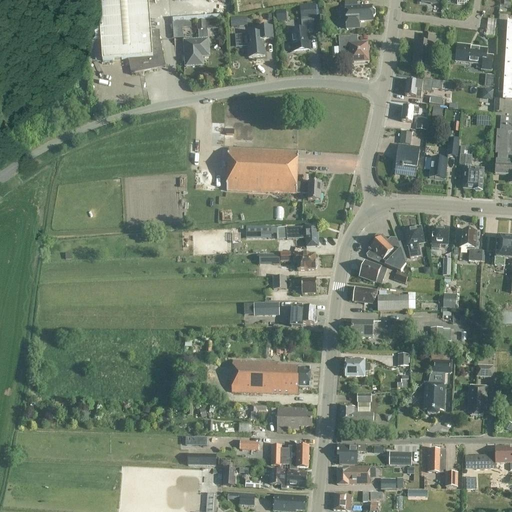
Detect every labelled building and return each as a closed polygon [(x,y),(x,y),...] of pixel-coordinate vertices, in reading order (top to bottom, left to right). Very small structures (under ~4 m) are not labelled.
[(160,40),(152,41),(151,32),(148,0),(98,0),(103,62),(128,60),(131,75),(159,69),(157,57),(163,56),(160,40)] [(357,2),(345,2),(345,15),(346,29),(359,29),(359,22),(373,21),(373,18),(374,18),(375,16),(375,12),(373,10),(372,11),(372,7),(357,8),(357,2)] [(223,6),(224,15),(236,14),(235,5),(223,6)] [(315,5),(299,7),(301,21),(313,20),(313,21),(317,21),(315,5)] [(239,18),(230,19),(231,27),(239,27),(239,18)] [(488,19),(488,36),(498,36),(498,19),(488,19)] [(313,21),(313,20),(301,21),(302,30),(291,32),(292,39),(294,53),(309,51),(307,33),(314,32),(313,21)] [(197,22),(197,31),(218,30),(217,21),(197,22)] [(498,94),(505,95),(505,100),(511,99),(511,26),(509,26),(507,62),(503,61),(503,75),(499,74),(498,94)] [(247,45),(249,58),(264,57),(263,41),(273,41),(272,27),(256,29),(257,35),(247,36),(247,37),(244,37),(244,46),(247,45)] [(159,32),(151,32),(152,41),(160,40),(159,32)] [(357,44),(357,36),(338,38),(339,48),(334,48),(334,57),(340,56),(340,57),(349,56),(350,63),(369,62),(368,43),(357,44)] [(435,37),(422,36),(422,43),(416,42),(413,66),(429,68),(432,45),(435,45),(435,37)] [(209,57),(208,40),(184,42),(186,67),(203,66),(202,57),(209,57)] [(482,71),(491,72),(493,57),(487,56),(487,50),(466,48),(467,46),(458,45),(456,63),(482,66),(482,71)] [(495,88),(497,75),(487,74),(485,87),(495,88)] [(454,84),(433,81),(423,80),(423,83),(417,83),(407,82),(405,97),(416,98),(417,91),(432,93),(432,89),(453,92),(454,84)] [(482,99),(492,101),(494,91),(484,89),(482,99)] [(430,97),(429,105),(439,106),(439,108),(445,109),(445,106),(441,106),(442,105),(445,105),(446,99),(442,99),(442,98),(430,97)] [(494,112),(502,113),(503,101),(494,101),(494,112)] [(413,109),(403,108),(401,123),(412,124),(413,113),(419,114),(419,109),(413,108),(413,109)] [(433,108),(432,118),(441,120),(443,110),(433,108)] [(511,118),(501,118),(500,131),(497,131),(495,154),(498,154),(498,162),(496,162),(495,176),(509,177),(509,184),(511,184),(511,118)] [(417,119),(416,130),(426,131),(428,120),(417,119)] [(401,133),(400,144),(410,146),(412,134),(401,133)] [(459,141),(448,140),(447,157),(457,158),(459,141)] [(482,192),(484,170),(470,169),(471,164),(469,164),(470,148),(461,147),(459,166),(465,167),(463,190),(482,192)] [(419,149),(407,148),(406,155),(397,154),(395,176),(416,178),(419,149)] [(309,184),(297,184),(298,153),(228,150),(226,192),(296,195),(308,195),(308,202),(321,202),(321,184),(309,184)] [(448,161),(432,159),(429,179),(445,181),(448,161)] [(319,248),(317,226),(305,227),(305,228),(286,229),(287,241),(306,239),(306,249),(319,248)] [(409,252),(410,257),(419,255),(418,250),(419,250),(418,245),(424,244),(421,231),(421,228),(420,228),(420,229),(405,231),(408,247),(409,252)] [(277,230),(277,241),(286,241),(286,229),(277,230)] [(448,230),(434,229),(432,230),(431,245),(432,245),(432,249),(439,250),(440,245),(447,246),(448,230)] [(467,231),(464,230),(461,232),(460,249),(467,249),(467,251),(469,251),(469,262),(481,263),(482,252),(475,251),(476,234),(475,233),(468,232),(467,231)] [(396,239),(390,239),(386,243),(381,238),(379,238),(376,241),(376,242),(371,248),(371,250),(366,256),(367,259),(400,273),(406,266),(396,239)] [(495,259),(495,266),(505,267),(505,259),(511,259),(511,238),(496,238),(495,259)] [(294,256),(294,254),(281,254),(281,263),(294,263),(294,264),(298,264),(298,271),(307,271),(316,271),(315,256),(294,256)] [(443,276),(450,277),(451,261),(443,260),(443,276)] [(365,263),(360,278),(382,286),(383,280),(387,270),(365,263)] [(394,281),(406,285),(409,277),(397,273),(394,281)] [(273,278),(273,291),(287,290),(287,277),(273,278)] [(317,295),(316,280),(301,280),(301,282),(289,282),(289,288),(301,288),(302,295),(317,295)] [(378,298),(378,304),(376,303),(378,292),(355,289),(353,303),(376,306),(378,306),(378,313),(409,313),(409,298),(378,298)] [(456,296),(444,295),(443,309),(455,310),(456,296)] [(254,305),(254,317),(279,317),(279,304),(254,305)] [(314,326),(316,308),(291,307),(290,326),(301,327),(301,325),(314,326)] [(501,326),(511,326),(511,313),(501,314),(501,326)] [(351,339),(373,339),(373,323),(352,322),(351,339)] [(443,329),(431,329),(430,342),(450,342),(450,331),(443,331),(443,329)] [(397,355),(398,368),(409,367),(408,355),(397,355)] [(470,359),(461,358),(460,366),(469,366),(470,359)] [(361,361),(361,360),(354,360),(354,361),(346,361),(346,378),(365,378),(365,372),(370,372),(370,365),(365,365),(365,361),(361,361)] [(299,389),(311,389),(311,370),(298,369),(298,366),(278,365),(278,362),(232,361),(231,393),(298,395),(299,389)] [(452,376),(452,363),(432,361),(431,374),(428,385),(424,385),(423,411),(428,411),(427,415),(439,416),(439,412),(443,412),(445,375),(452,376)] [(494,367),(477,366),(476,378),(493,379),(494,367)] [(409,389),(409,381),(401,381),(401,384),(397,384),(398,389),(409,389)] [(487,388),(470,387),(468,414),(471,414),(471,418),(483,418),(483,415),(486,415),(487,388)] [(371,404),(371,396),(357,396),(357,404),(357,408),(352,408),(341,407),(340,422),(349,422),(349,425),(373,425),(373,415),(370,415),(370,404),(371,404)] [(266,407),(251,407),(251,423),(253,423),(254,411),(266,412),(266,407)] [(306,409),(278,409),(277,433),(287,433),(287,430),(299,430),(299,428),(312,428),(312,415),(306,415),(306,409)] [(240,424),(240,432),(252,431),(252,423),(240,424)] [(240,451),(259,452),(259,443),(240,442),(240,451)] [(365,448),(338,446),(337,457),(340,458),(340,465),(357,466),(357,453),(365,454),(365,448)] [(288,450),(281,450),(281,447),(272,447),(272,467),(281,467),(281,466),(290,466),(290,471),(297,471),(297,469),(308,469),(309,447),(297,447),(289,447),(288,450)] [(511,451),(510,451),(509,448),(495,448),(495,454),(487,454),(487,456),(476,457),(476,471),(496,470),(496,465),(510,464),(511,471),(511,451)] [(428,457),(427,474),(446,474),(446,451),(430,451),(430,457),(428,457)] [(411,455),(391,455),(391,466),(411,466),(411,455)] [(196,467),(216,467),(216,456),(188,456),(187,467),(196,467)] [(222,487),(235,487),(235,478),(234,478),(234,469),(223,468),(222,487)] [(337,470),(337,486),(349,486),(348,485),(370,485),(370,468),(350,468),(350,470),(337,470)] [(288,473),(271,472),(270,486),(282,487),(281,490),(287,491),(287,488),(305,489),(307,474),(288,473)] [(446,474),(445,488),(457,488),(457,474),(446,474)] [(466,479),(466,491),(476,491),(476,479),(466,479)] [(396,491),(396,480),(381,480),(381,491),(396,491)] [(255,495),(241,494),(240,506),(254,507),(255,495)] [(205,511),(215,511),(217,496),(207,495),(205,511)] [(293,511),(304,511),(305,498),(274,496),(273,511),(293,511)] [(334,511),(344,511),(350,511),(351,496),(334,496),(334,511)]
